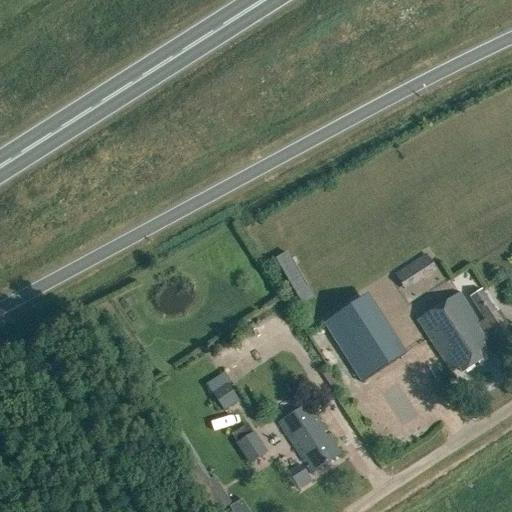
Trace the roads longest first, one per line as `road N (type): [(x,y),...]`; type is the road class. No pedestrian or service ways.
road 1 (trunk): [(0,310),(511,38)]
road 2 (trunk): [(0,166),(264,0)]
road 3 (residential): [(350,511),(511,406)]
